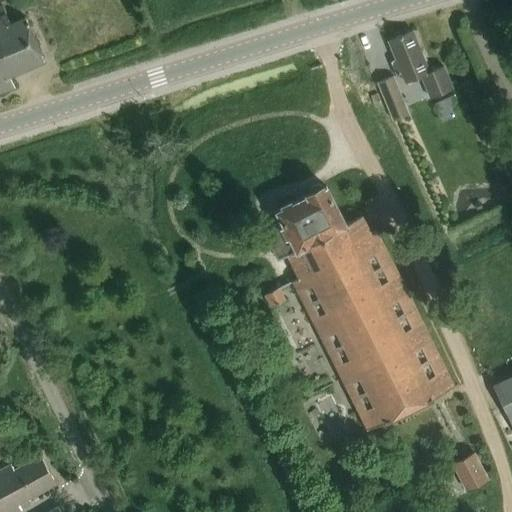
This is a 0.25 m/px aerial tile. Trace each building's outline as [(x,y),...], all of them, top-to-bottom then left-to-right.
[(428,72),(410,29),(387,38),(395,59),(391,61),(396,74),(401,72),(404,81),(420,75),(429,97),(451,89),(442,66),(428,72)] [(404,106),(392,75),(378,81),(390,111),(404,106)] [(462,94),(442,98),(446,117),(466,112),(462,94)] [(281,222),(264,231),(278,258),(287,254),(299,276),(291,280),(306,308),(368,430),(455,386),(374,228),(369,231),(361,215),(345,223),(326,186),(322,188),(319,182),(304,190),(306,195),(275,211),(281,222)] [(280,287),(265,294),(271,306),(286,299),(280,287)] [(511,420),(511,385),(498,393),(511,420)] [(28,499),(58,483),(42,454),(16,468),(13,464),(0,470),(0,511),(15,511),(30,504),(28,499)] [(465,491),(486,480),(472,454),(451,464),(465,491)] [(401,491),(391,496),(396,506),(406,501),(401,491)]
